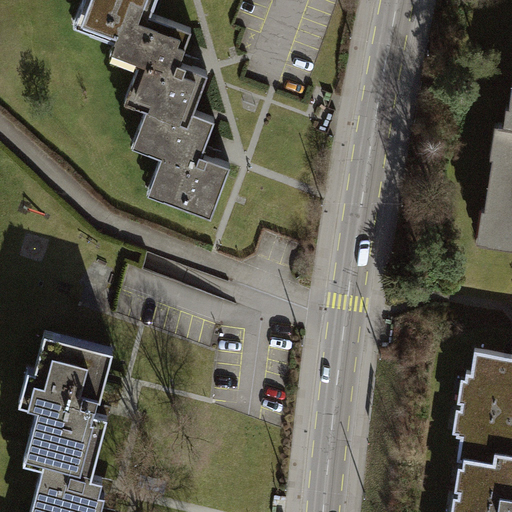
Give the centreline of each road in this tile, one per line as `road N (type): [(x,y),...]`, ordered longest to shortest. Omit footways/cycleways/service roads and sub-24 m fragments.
road 1 (secondary): [(400,0),(348,308),(324,511)]
road 2 (track): [(0,126),(103,223),(299,299),(348,308)]
